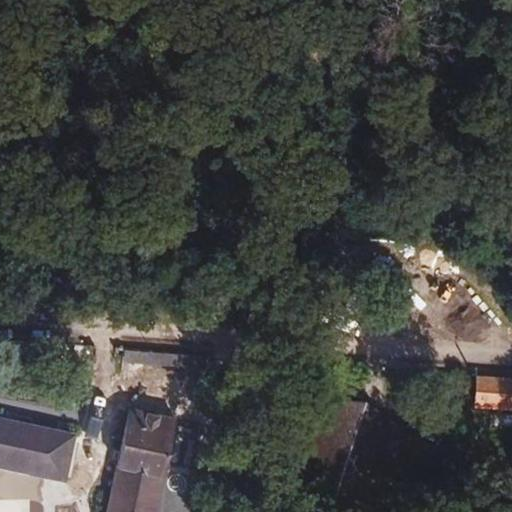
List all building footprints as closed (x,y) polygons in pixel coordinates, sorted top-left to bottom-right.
[(84,346),(27,342),(25,367),(81,372),(84,346)] [(203,354),(119,348),(118,364),(202,370),(203,354)] [(511,416),(511,377),(487,376),(484,413),(511,416)] [(347,509),(363,508),(367,445),(377,446),(382,415),(360,406),(328,400),(295,398),(299,428),(299,451),(307,452),(315,492),(331,502),(347,509)] [(151,511),(171,420),(124,411),(103,511),(151,511)] [(377,446),(428,451),(433,444),(398,421),(382,415),(377,446)] [(62,469),(69,433),(0,418),(0,465),(43,475),(44,466),(62,469)] [(367,445),(363,508),(396,482),(399,485),(428,451),(377,446),(367,445)]
